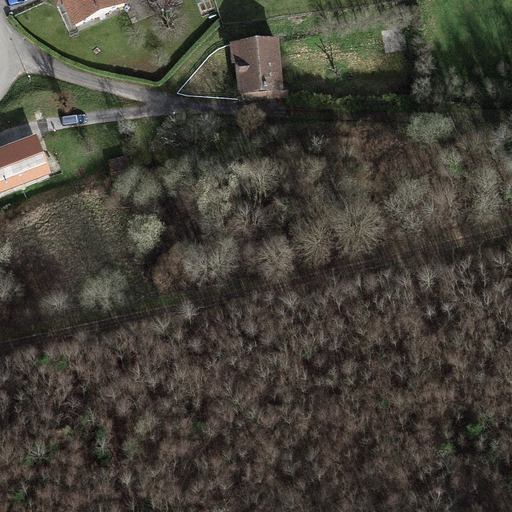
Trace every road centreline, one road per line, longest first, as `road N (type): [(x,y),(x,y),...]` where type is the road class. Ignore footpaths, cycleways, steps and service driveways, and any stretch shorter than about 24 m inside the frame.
road 1 (track): [(511,226),(0,351)]
road 2 (track): [(4,54),(158,104),(215,112),(511,117)]
road 3 (track): [(0,140),(215,112)]
